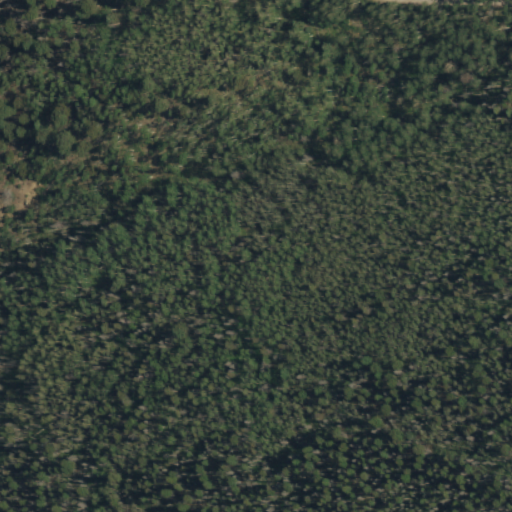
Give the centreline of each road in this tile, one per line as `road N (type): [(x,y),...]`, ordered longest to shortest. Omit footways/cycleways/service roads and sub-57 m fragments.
road 1 (track): [(511,84),(366,155),(0,444)]
road 2 (track): [(364,0),(511,12)]
